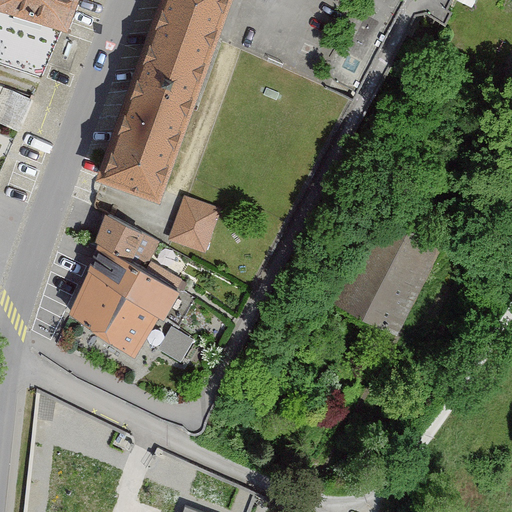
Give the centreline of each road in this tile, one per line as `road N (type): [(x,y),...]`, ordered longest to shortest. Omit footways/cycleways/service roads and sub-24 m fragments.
road 1 (residential): [(123,0),(14,316),(0,426)]
road 2 (track): [(511,310),(384,488)]
